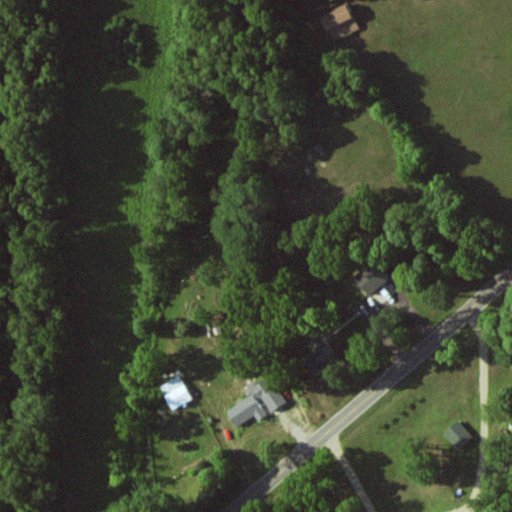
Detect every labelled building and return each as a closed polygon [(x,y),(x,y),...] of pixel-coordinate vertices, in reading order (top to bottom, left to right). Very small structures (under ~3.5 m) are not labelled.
[(332,40),(359,30),(351,7),(324,16),(332,40)] [(378,269),(373,262),(355,278),(370,295),(392,276),(382,265),(378,269)] [(305,360),(317,376),(340,358),(321,333),(311,341),(318,350),(305,360)] [(191,400),(181,376),(160,385),(170,409),(191,400)] [(227,410),(236,426),(255,416),(258,420),(266,415),(258,400),(263,397),(270,412),(287,403),(278,386),(271,390),(265,379),(256,384),(254,381),(247,385),(253,395),(227,410)] [(444,433),(459,449),(473,436),(458,420),(444,433)]
